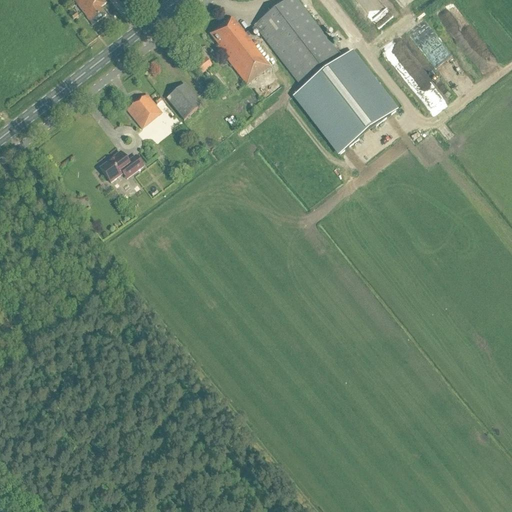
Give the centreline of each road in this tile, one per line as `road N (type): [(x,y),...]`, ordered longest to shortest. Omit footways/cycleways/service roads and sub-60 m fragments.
road 1 (track): [(312,511),(135,301),(96,302),(40,339),(0,309)]
road 2 (unclassified): [(0,163),(152,45)]
road 3 (primary): [(0,139),(139,30)]
